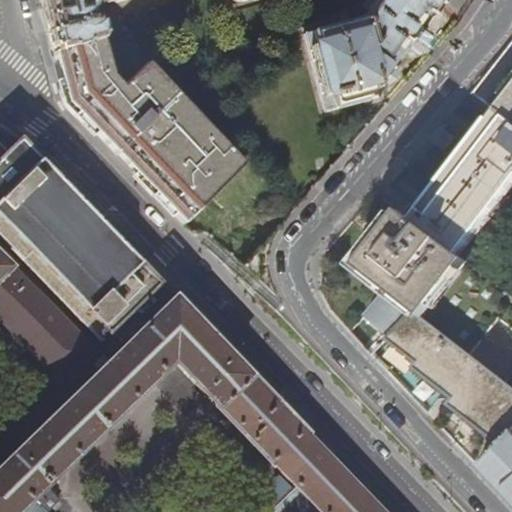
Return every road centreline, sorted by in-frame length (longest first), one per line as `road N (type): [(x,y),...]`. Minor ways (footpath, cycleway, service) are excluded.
road 1 (residential): [(494,511),(319,324),(297,265),(301,248),(491,30),(504,0)]
road 2 (residential): [(422,511),(44,121),(7,93)]
